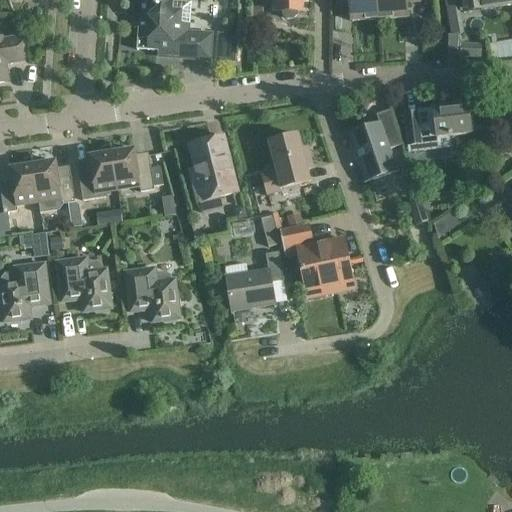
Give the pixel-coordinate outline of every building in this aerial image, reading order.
[(139,27),(138,41),(137,51),(159,53),(158,57),(209,61),(211,36),(188,35),(188,26),(190,26),(192,4),(168,2),(168,0),(136,0),(134,29),(135,29),(135,27),(139,27)] [(276,0),(277,13),(303,13),(303,0),(276,0)] [(350,0),(351,9),(352,23),(380,21),(378,0),(350,0)] [(378,0),(380,21),(408,19),(407,5),(406,0),(378,0)] [(458,0),(445,0),(451,37),(450,37),(449,37),(448,47),(448,53),(448,57),(461,58),(482,59),(482,47),(462,46),(462,37),(464,37),(458,0)] [(511,0),(462,0),(463,7),(481,4),(482,11),(511,6),(511,0)] [(219,35),(217,62),(233,63),(235,37),(235,36),(234,39),(220,38),(220,35),(219,35)] [(21,39),(2,41),(2,39),(0,39),(0,85),(9,84),(6,65),(24,62),(21,39)] [(403,113),(408,154),(451,149),(450,138),(471,135),(468,106),(403,113)] [(403,146),(397,130),(391,112),(377,116),(379,124),(349,134),(349,136),(350,135),(367,183),(362,184),(362,185),(399,173),(398,172),(397,172),(390,151),(403,146)] [(310,182),(307,171),(312,170),(309,156),(303,157),(298,136),(269,144),(274,162),(283,160),(286,171),(262,177),(268,197),(292,190),(292,188),(310,182)] [(199,204),(219,199),(238,194),(228,157),(224,138),(190,146),(196,170),(191,172),(199,204)] [(79,178),(83,197),(83,203),(106,199),(105,194),(118,192),(111,148),(108,148),(105,150),(101,151),(99,154),(99,157),(90,158),(92,176),(79,178)] [(111,148),(118,192),(140,188),(141,194),(154,192),(154,189),(164,187),(161,169),(151,171),(150,167),(138,169),(135,151),(125,153),(125,150),(111,148)] [(4,215),(18,213),(17,207),(39,204),(32,160),(29,161),(25,162),(22,164),(20,166),(20,169),(11,170),(13,188),(1,190),(4,215)] [(32,160),(39,204),(40,214),(58,211),(62,206),(68,205),(75,204),(72,179),(59,181),(56,163),(46,165),(46,162),(43,160),(39,160),(36,160),(32,160)] [(441,184),(432,183),(431,192),(439,193),(441,184)] [(173,197),(162,199),(165,218),(176,217),(173,197)] [(429,222),(423,203),(409,208),(416,227),(429,222)] [(75,204),(68,205),(72,230),(83,228),(80,206),(76,204),(75,204)] [(234,210),(236,222),(248,220),(246,208),(234,210)] [(121,212),(110,213),(112,225),(123,224),(121,212)] [(434,225),(437,235),(439,239),(459,225),(452,213),(443,219),(434,225)] [(287,219),(289,228),(304,224),(302,215),(287,219)] [(273,218),(262,221),(270,250),(281,247),(273,218)] [(10,222),(0,224),(0,238),(12,237),(10,222)] [(254,222),(232,225),(234,237),(255,234),(254,222)] [(303,228),(280,233),(287,261),(296,259),(294,247),(306,244),(303,228)] [(44,235),(30,237),(32,250),(46,247),(44,235)] [(62,239),(51,241),(52,253),(64,252),(62,239)] [(345,241),(332,244),(298,251),(307,294),(354,284),(345,241)] [(225,271),(229,296),(233,316),(234,316),(233,312),(274,305),(275,309),(276,309),(272,285),(284,283),(279,254),(266,256),(269,273),(248,276),(246,266),(226,269),(227,271),(225,271)] [(57,264),(60,284),(62,304),(77,302),(76,301),(82,300),(84,314),(112,310),(107,272),(102,272),(101,268),(97,265),(88,266),(87,261),(57,264)] [(45,266),(43,266),(23,269),(24,274),(7,277),(4,281),(4,285),(0,285),(0,295),(4,325),(32,321),(30,307),(36,307),(50,306),(45,266)] [(126,275),(128,294),(131,314),(145,312),(145,311),(151,311),(153,324),(181,320),(176,282),(170,282),(170,278),(166,275),(156,276),(156,271),(126,275)]
